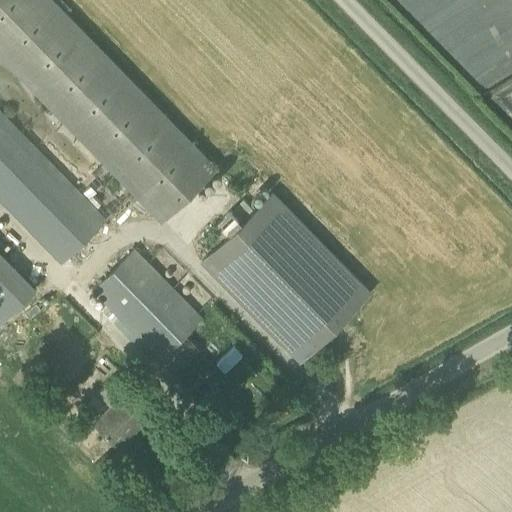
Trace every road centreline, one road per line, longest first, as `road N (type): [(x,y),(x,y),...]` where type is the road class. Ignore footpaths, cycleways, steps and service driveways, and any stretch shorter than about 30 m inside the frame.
road 1 (unclassified): [(200,511),(511,335)]
road 2 (unclassified): [(511,167),(345,0)]
